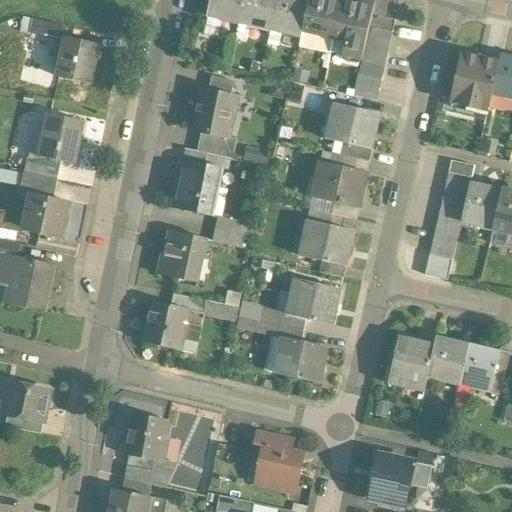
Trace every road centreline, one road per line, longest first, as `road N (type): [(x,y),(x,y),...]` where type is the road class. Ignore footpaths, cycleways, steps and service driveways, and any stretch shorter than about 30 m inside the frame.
road 1 (residential): [(172,0),(95,366)]
road 2 (residential): [(444,0),(380,281)]
road 3 (residential): [(343,427),(95,366)]
road 4 (residential): [(380,281),(343,427)]
road 5 (residential): [(95,366),(66,511)]
road 6 (residential): [(511,311),(380,281)]
